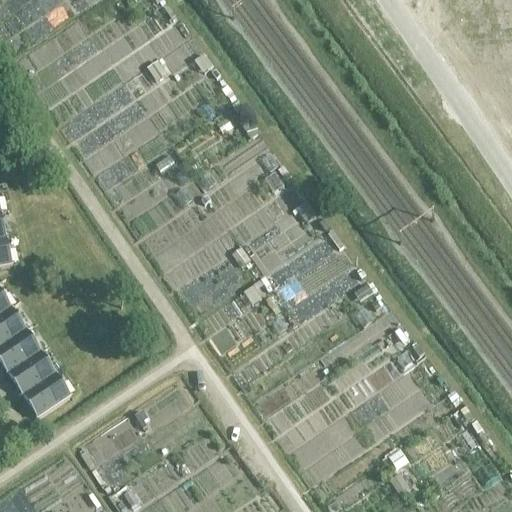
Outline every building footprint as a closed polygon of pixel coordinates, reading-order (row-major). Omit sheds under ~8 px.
[(511,27),(490,43),(499,56),(511,46),(511,27)] [(171,52),(161,56),(167,71),(177,67),(171,52)] [(158,65),(147,72),(156,87),(167,79),(158,65)] [(301,176),(292,160),(273,169),(282,185),(301,176)] [(318,196),(260,230),(305,307),(355,279),(347,265),(360,257),(352,243),(333,254),(324,238),(315,244),(308,233),(318,227),(311,215),(325,207),(318,196)] [(249,258),(260,252),(252,238),(241,244),(249,258)] [(6,242),(0,243),(0,271),(12,269),(6,242)] [(218,329),(226,344),(289,308),(277,287),(255,299),(259,306),(218,329)] [(0,318),(11,311),(0,295),(0,318)] [(0,350),(26,334),(11,311),(0,318),(0,350)] [(26,334),(0,350),(0,366),(8,378),(40,356),(49,350),(35,328),(26,334)] [(55,378),(40,356),(8,378),(23,400),(55,378)] [(55,378),(23,400),(38,422),(70,400),(55,378)] [(343,388),(333,396),(344,410),(354,402),(343,388)] [(404,462),(416,458),(411,445),(399,449),(404,462)] [(406,488),(417,482),(408,466),(397,473),(406,488)]
